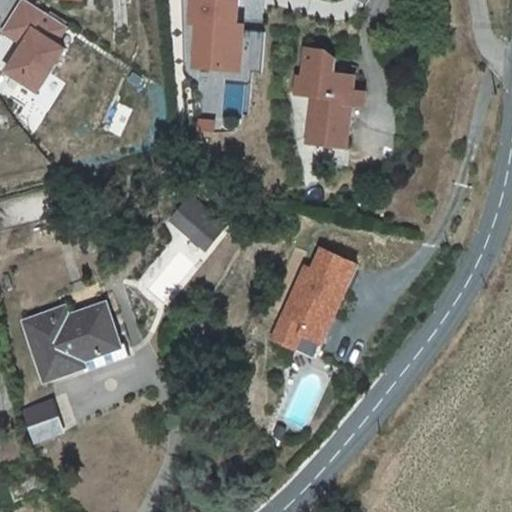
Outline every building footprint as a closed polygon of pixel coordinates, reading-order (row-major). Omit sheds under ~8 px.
[(22,0),(3,32),(25,46),(8,72),(40,92),(67,50),(58,44),(68,28),(24,0),(22,0)] [(234,0),(186,0),(186,26),(194,26),(192,70),(260,73),(262,32),(240,32),(240,27),(233,27),(234,0)] [(351,98),(353,77),(322,73),(324,52),(303,50),(300,78),(295,78),(292,95),(310,97),(305,146),(345,151),(349,116),(351,98)] [(187,201),(171,220),(188,234),(204,215),(187,201)] [(221,230),(204,215),(188,234),(205,249),(221,230)] [(298,274),(270,340),(313,358),(320,342),(315,340),(327,311),(332,313),(353,265),(317,249),(305,277),(298,274)] [(62,302),(23,315),(43,373),(82,360),(83,365),(126,351),(122,339),(117,341),(103,299),(65,312),(62,302)] [(82,360),(43,373),(47,385),(86,372),(83,365),(82,360)] [(54,403),(24,413),(34,442),(63,432),(54,403)]
